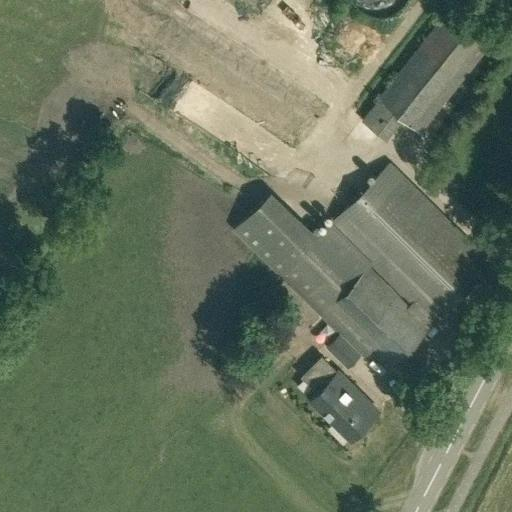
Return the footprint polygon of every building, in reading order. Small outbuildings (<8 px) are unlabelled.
[(179,0),(202,8),(205,0),(179,0)] [(250,0),(320,43),(333,22),(296,0),(250,0)] [(373,16),(380,17),(385,16),(391,14),(399,10),(402,7),(406,1),(406,0),(351,0),(352,2),(356,7),(359,10),(367,14),(373,16)] [(419,131),(487,45),(445,12),(379,98),(361,120),(386,139),(403,118),(419,131)] [(353,23),(345,45),(376,56),(384,34),(353,23)] [(262,103),(270,85),(228,66),(220,85),(262,103)] [(357,349),(365,356),(373,348),(390,365),(491,262),(389,162),(305,247),(259,202),(233,228),(340,332),(325,345),(347,367),(361,353),(357,349)] [(351,437),(373,416),(362,405),(368,399),(322,354),(302,375),(318,391),(311,397),(351,437)]
